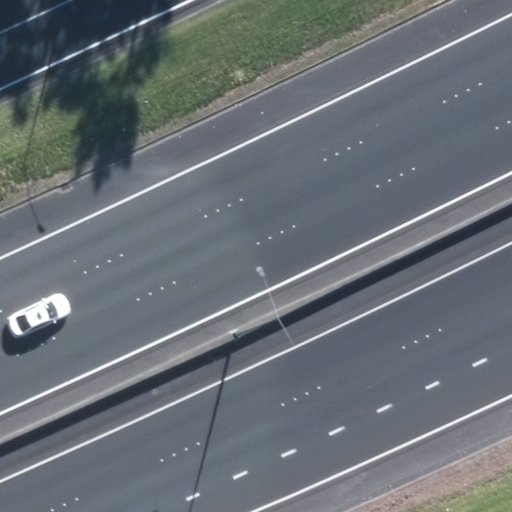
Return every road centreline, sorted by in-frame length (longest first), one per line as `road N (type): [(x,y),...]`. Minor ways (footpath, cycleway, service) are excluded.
road 1 (motorway): [(0,361),(511,121)]
road 2 (motorway): [(511,296),(53,511)]
road 3 (motorway): [(0,63),(125,0)]
